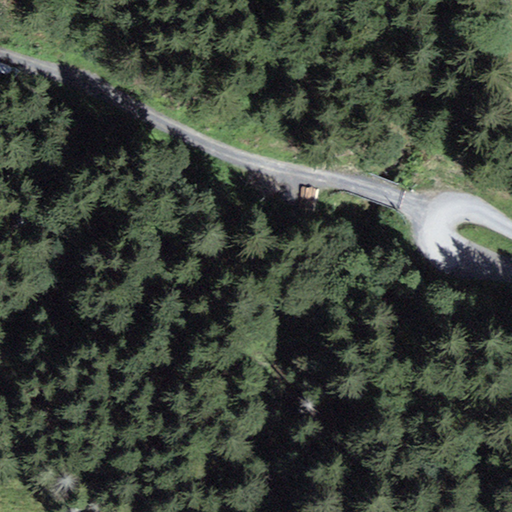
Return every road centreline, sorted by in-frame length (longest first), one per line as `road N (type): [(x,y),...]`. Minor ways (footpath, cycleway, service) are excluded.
road 1 (track): [(0,183),(71,176),(205,254),(287,260),(348,247),(363,253),(394,291),(421,304),(511,312)]
road 2 (track): [(0,57),(438,226)]
road 3 (unclassified): [(511,233),(462,209),(443,215),(438,226),(444,244),(466,258),(511,271)]
